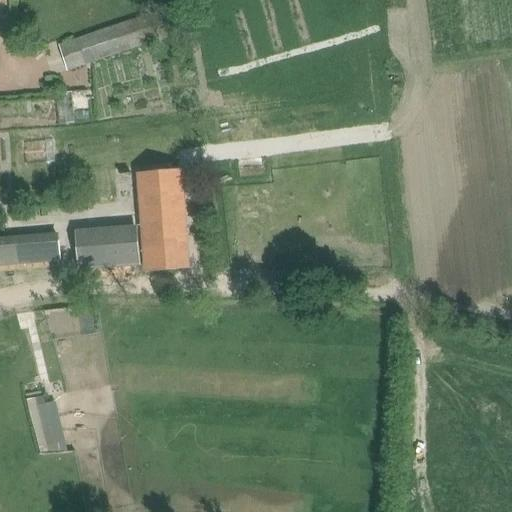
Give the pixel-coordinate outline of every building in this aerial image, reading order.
[(68,71),(169,37),(161,11),(60,45),(68,71)] [(63,90),(62,121),(79,121),(80,91),(63,90)] [(85,226),(75,227),(79,268),(89,267),(141,263),(138,222),(85,226)] [(0,241),(0,266),(61,261),(59,237),(0,241)] [(39,406),(30,408),(42,453),(62,453),(50,403),(44,404),(39,406)]
